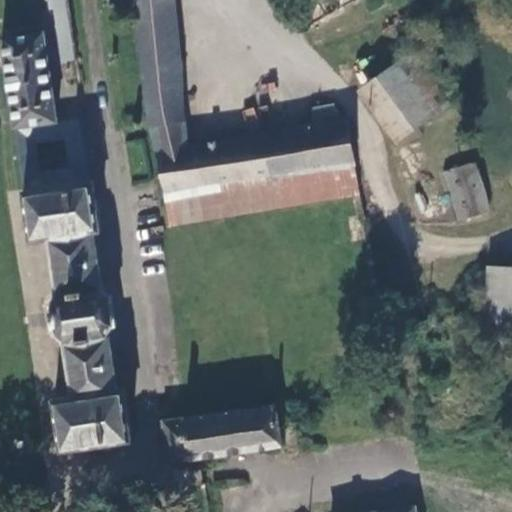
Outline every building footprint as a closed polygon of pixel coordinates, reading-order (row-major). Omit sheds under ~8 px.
[(173,0),(133,0),(147,124),(164,195),(169,224),(357,195),(352,164),(346,118),(338,119),(332,107),(311,109),(314,124),(190,144),(173,0)] [(67,9),(53,11),(60,62),(74,60),(67,9)] [(43,34),(0,39),(22,188),(16,189),(24,242),(44,241),(52,298),(47,305),(51,334),(59,339),(67,396),(52,397),(58,448),(130,440),(123,389),(116,389),(109,330),(114,323),(110,296),(102,290),(94,234),(101,232),(93,179),(87,180),(79,118),(56,121),(43,34)] [(410,52),(356,91),(394,143),(447,103),(410,52)] [(443,170),(456,220),(490,211),(477,161),(443,170)] [(511,265),(489,265),(488,338),(511,338),(511,265)] [(450,326),(422,326),(423,343),(451,343),(450,326)] [(275,405),(161,421),(166,460),(179,459),(279,447),(275,405)]
